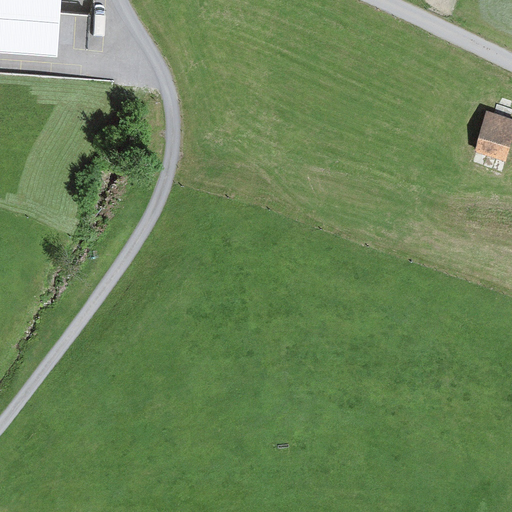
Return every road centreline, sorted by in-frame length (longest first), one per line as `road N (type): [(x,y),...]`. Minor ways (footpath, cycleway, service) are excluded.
road 1 (track): [(123,0),(171,93),(175,139),(166,181),(96,302),(0,426)]
road 2 (unclassified): [(511,61),(382,0)]
